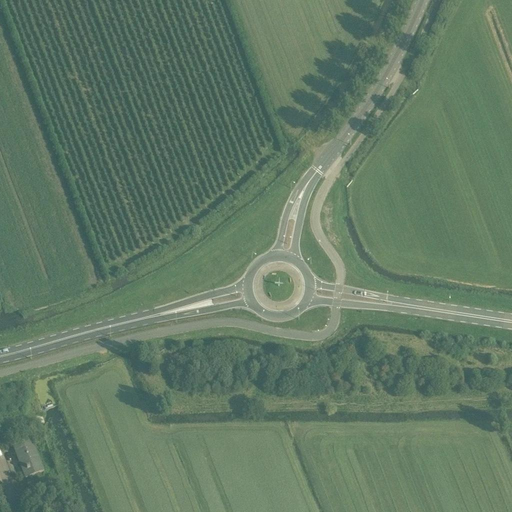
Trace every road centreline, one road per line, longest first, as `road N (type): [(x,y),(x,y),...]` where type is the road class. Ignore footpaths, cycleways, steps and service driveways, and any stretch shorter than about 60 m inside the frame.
road 1 (unclassified): [(0,373),(201,325),(321,336),(336,303)]
road 2 (track): [(384,405),(171,406),(153,335)]
road 3 (tertiary): [(324,162),(392,69),(422,0)]
road 4 (primary): [(0,353),(157,315)]
road 5 (unclassified): [(339,288),(339,262),(315,227),(319,197),(335,172)]
